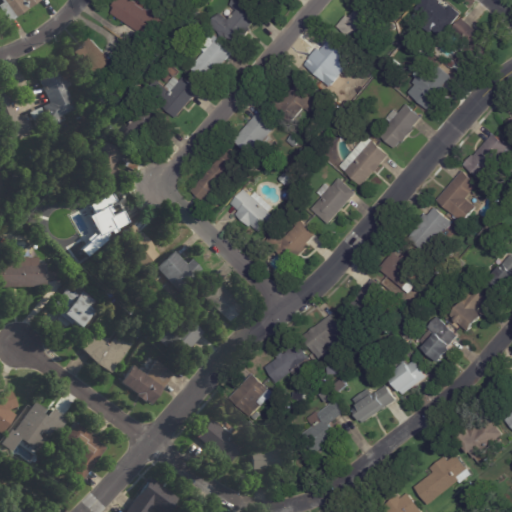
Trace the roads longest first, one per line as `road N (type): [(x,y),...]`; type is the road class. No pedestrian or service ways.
road 1 (tertiary): [(85,511),(242,338),(328,277),(511,75)]
road 2 (residential): [(511,333),(332,488),(270,507),(221,494),(150,442)]
road 3 (residential): [(319,0),(168,173),(161,194)]
road 4 (residential): [(161,194),(288,311)]
road 5 (residential): [(19,342),(150,442)]
